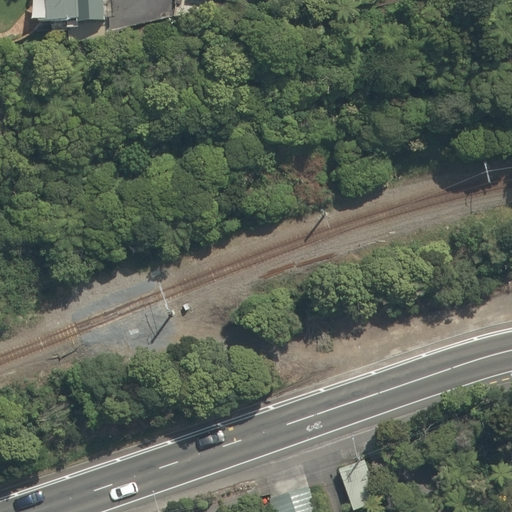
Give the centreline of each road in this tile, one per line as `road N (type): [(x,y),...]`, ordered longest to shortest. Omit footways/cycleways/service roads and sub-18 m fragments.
road 1 (secondary): [(511,351),(32,511)]
road 2 (track): [(135,332),(199,350),(294,353),(511,300)]
